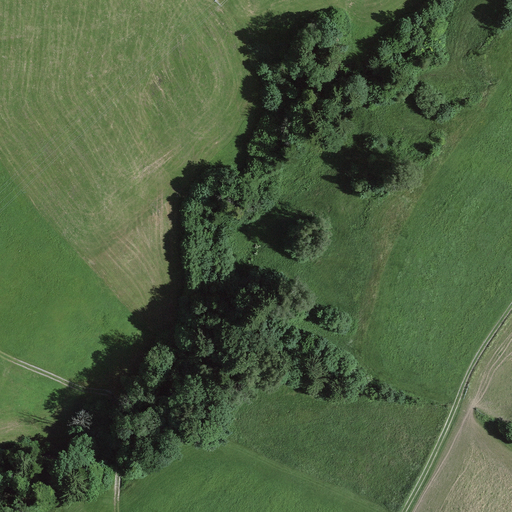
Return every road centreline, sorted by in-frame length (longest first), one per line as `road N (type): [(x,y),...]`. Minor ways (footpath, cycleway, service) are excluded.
road 1 (track): [(403,511),(468,375),(511,309)]
road 2 (track): [(117,497),(114,403),(0,354)]
